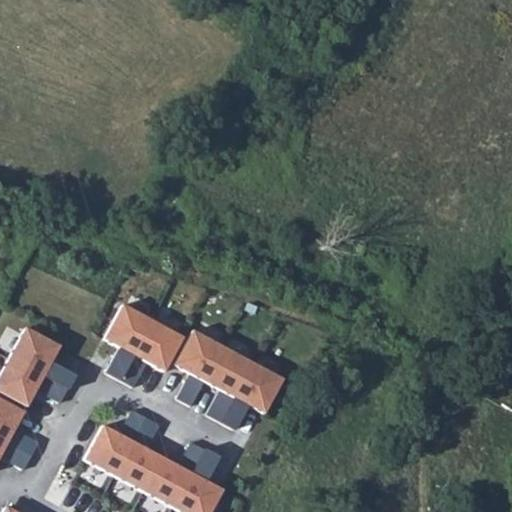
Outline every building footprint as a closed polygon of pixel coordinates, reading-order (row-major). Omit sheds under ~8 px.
[(181,337),(119,304),(99,342),(161,375),(181,337)] [(56,346),(20,327),(0,364),(0,395),(23,407),(56,346)] [(280,379),(189,331),(170,367),(261,415),(280,379)] [(0,453),(22,413),(0,401),(0,453)] [(119,405),(109,429),(151,446),(160,421),(119,405)] [(210,511),(222,490),(98,426),(78,463),(172,511),(210,511)] [(204,447),(191,469),(208,479),(221,457),(204,447)]
